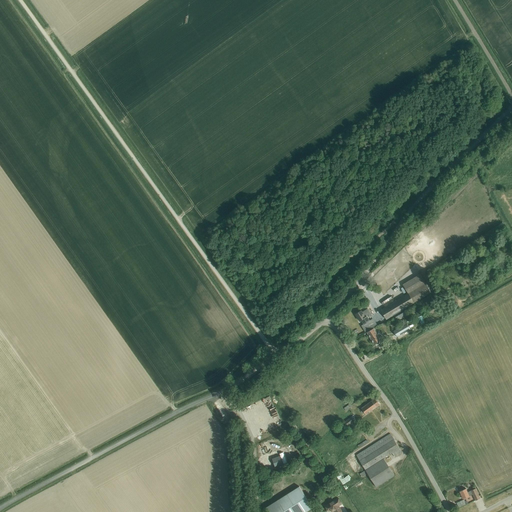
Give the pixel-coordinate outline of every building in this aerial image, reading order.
[(381,310),(386,319),(414,303),(431,293),(420,274),(403,285),(408,294),(381,310)] [(369,320),(368,318),(371,316),(367,310),(363,313),(364,314),(363,315),(361,311),(358,313),(355,314),(357,316),(360,321),(363,319),(365,322),(369,320)] [(393,331),(397,337),(410,329),(407,323),(393,331)] [(414,328),(416,332),(425,327),(422,323),(414,328)] [(367,332),(374,344),(381,340),(374,328),(367,332)] [(376,407),(380,405),(375,399),(372,401),(361,408),(366,415),(376,407)] [(338,428),(341,431),(356,419),(355,418),(353,419),(355,416),(354,415),(351,417),(344,423),(338,428)] [(399,448),(400,448),(391,433),(356,455),(366,470),(360,474),(362,477),(368,474),(376,487),(395,475),(384,458),(392,452),(395,457),(402,453),(399,448)] [(367,440),(357,446),(359,448),(368,442),(367,440)] [(282,457),(274,458),(275,467),(283,466),(282,457)] [(268,511),(305,511),(313,508),(299,486),(266,508),(268,511)] [(460,491),(463,499),(473,494),(476,501),(480,498),(476,488),(468,492),(466,489),(460,491)] [(334,510),(335,511),(342,511),(338,506),(342,504),(338,498),(325,506),(329,511),(331,510),(332,511),(334,510)]
